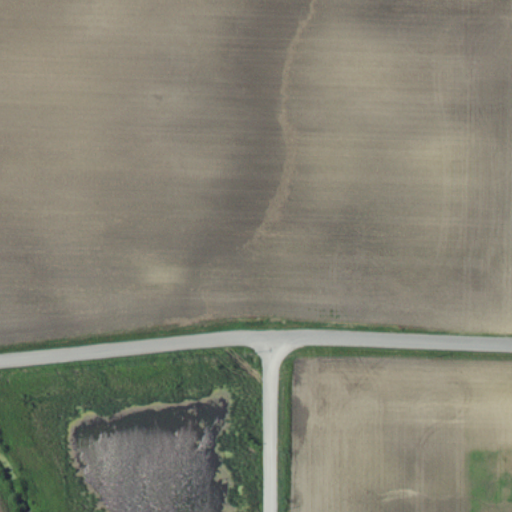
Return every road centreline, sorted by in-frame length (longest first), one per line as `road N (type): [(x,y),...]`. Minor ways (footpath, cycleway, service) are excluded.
road 1 (residential): [(0,362),(238,338),(511,345)]
road 2 (residential): [(268,511),(268,339)]
